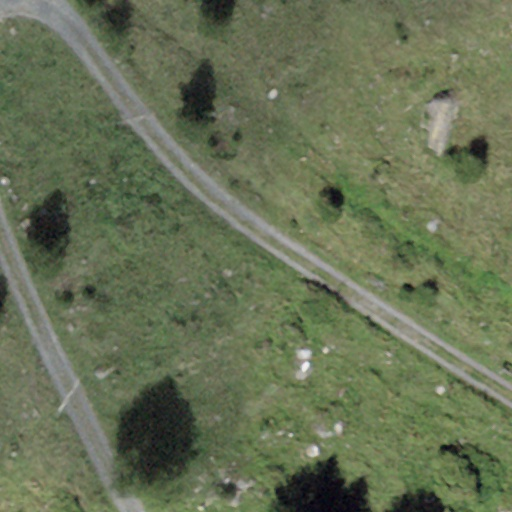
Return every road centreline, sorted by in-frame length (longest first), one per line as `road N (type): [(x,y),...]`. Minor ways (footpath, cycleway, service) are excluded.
road 1 (track): [(511,395),(215,197),(141,119),(64,15),(28,0)]
road 2 (track): [(0,230),(107,480),(130,511)]
